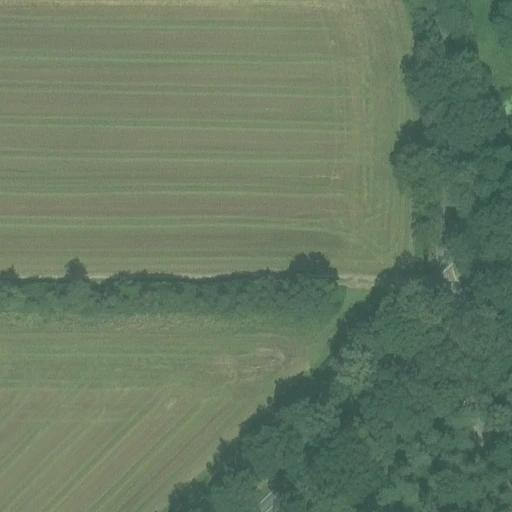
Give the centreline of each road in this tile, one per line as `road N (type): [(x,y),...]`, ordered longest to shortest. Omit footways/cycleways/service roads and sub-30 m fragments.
road 1 (residential): [(452,336),(436,0)]
road 2 (tertiary): [(268,511),(452,336)]
road 3 (residential): [(511,487),(452,336)]
